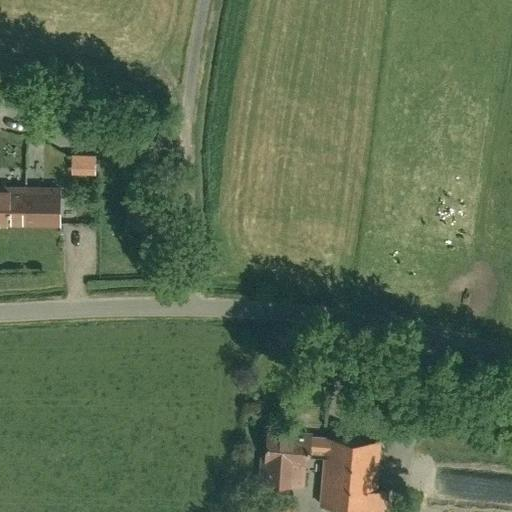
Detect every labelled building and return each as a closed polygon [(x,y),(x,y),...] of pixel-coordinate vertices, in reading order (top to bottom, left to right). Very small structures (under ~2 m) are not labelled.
[(107,109),(71,108),(70,140),(106,141),(107,109)] [(0,220),(25,221),(59,221),(60,188),(0,186),(0,220)] [(165,205),(137,204),(137,210),(128,210),(128,221),(136,222),(136,228),(164,229),(165,205)] [(309,435),(309,432),(284,430),(284,426),(270,425),(270,429),(268,429),(265,457),(261,457),(260,480),(302,483),(303,461),(307,461),(308,454),(323,455),(320,504),(343,505),(342,511),(384,511),(386,490),(375,489),(379,439),(325,435),(325,436),(309,435)] [(294,511),(296,506),(268,503),(266,511),(294,511)]
